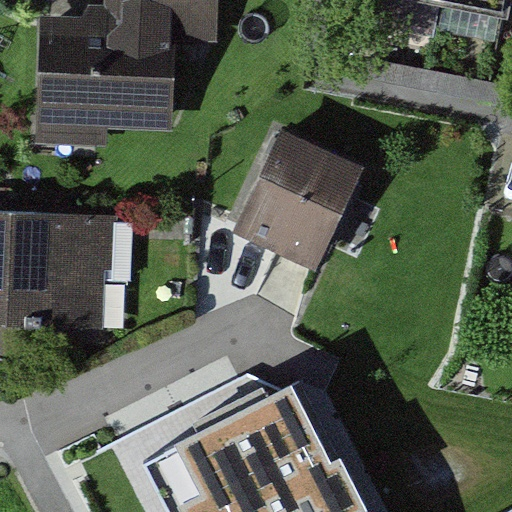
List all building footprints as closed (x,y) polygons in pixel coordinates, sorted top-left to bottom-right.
[(139,0),(139,32),(62,30),(60,142),(178,144),(180,48),(230,49),(231,0),(139,0)] [(414,0),(497,15),(500,0),(414,0)] [(376,172),(303,141),(265,233),(338,263),(376,172)] [(124,213),(0,208),(0,327),(120,332),(124,213)] [(240,511),(201,434),(117,476),(135,511),(240,511)]
